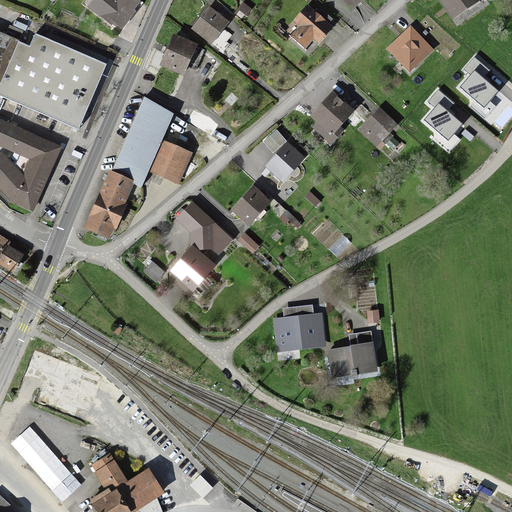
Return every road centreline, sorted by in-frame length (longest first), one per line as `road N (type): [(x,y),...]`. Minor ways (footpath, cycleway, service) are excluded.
road 1 (residential): [(399,0),(334,66),(106,256)]
road 2 (residential): [(215,357),(276,305),(443,210),(511,148)]
road 3 (unclassified): [(215,357),(265,399),(307,419),(511,491)]
road 4 (primary): [(57,244),(162,0)]
road 5 (residential): [(106,256),(215,357)]
road 6 (primary): [(0,374),(57,244)]
